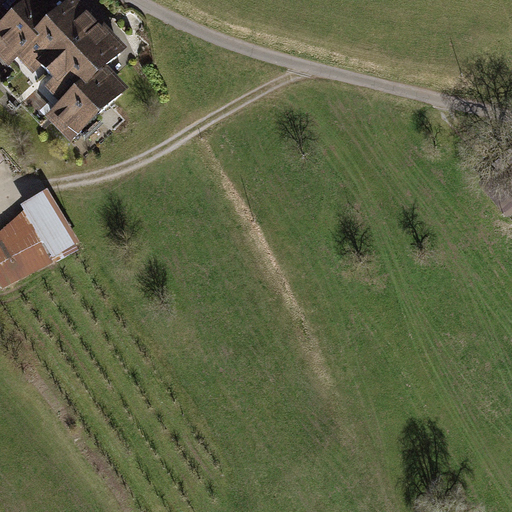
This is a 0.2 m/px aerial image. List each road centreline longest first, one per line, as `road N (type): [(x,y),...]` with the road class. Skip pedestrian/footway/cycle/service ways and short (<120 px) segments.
road 1 (track): [(139,0),(249,48),(511,120)]
road 2 (track): [(312,68),(142,156),(46,187)]
